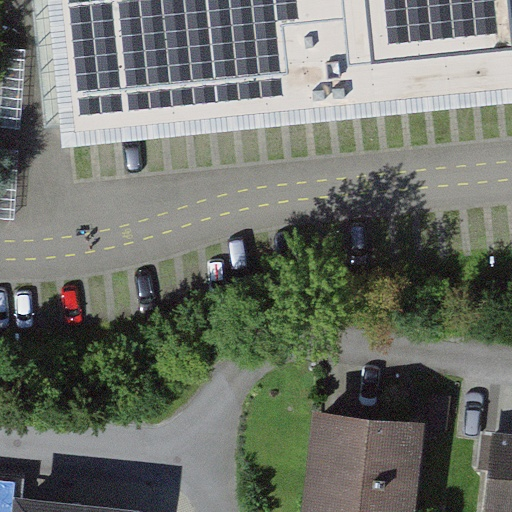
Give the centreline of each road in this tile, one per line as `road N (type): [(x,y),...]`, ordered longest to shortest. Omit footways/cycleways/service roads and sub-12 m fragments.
road 1 (residential): [(511,368),(300,347),(226,403),(217,450)]
road 2 (residential): [(0,444),(217,450)]
